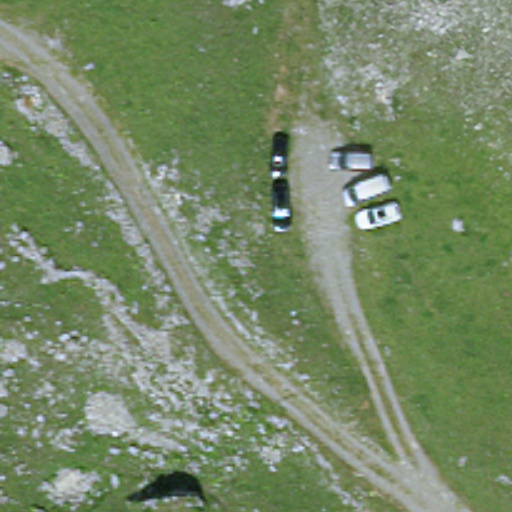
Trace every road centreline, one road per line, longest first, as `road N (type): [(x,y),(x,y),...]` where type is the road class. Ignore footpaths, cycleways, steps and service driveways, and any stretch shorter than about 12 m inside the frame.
road 1 (track): [(0,32),(104,132),(234,351),(439,511)]
road 2 (track): [(332,178),(330,227),(358,342),(440,511)]
